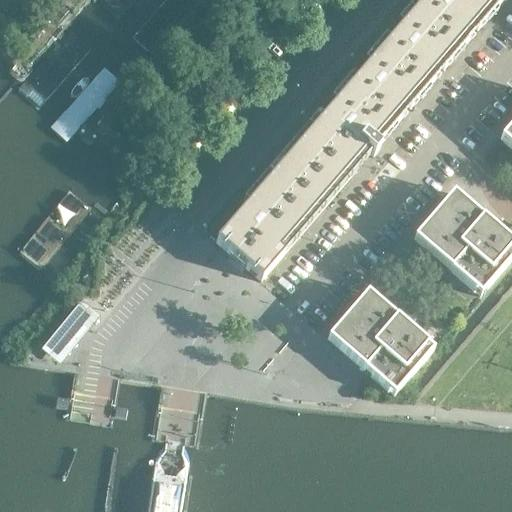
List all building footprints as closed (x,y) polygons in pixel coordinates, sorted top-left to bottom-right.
[(137,0),(97,0),(120,20),(137,0)] [(126,52),(126,55),(127,57),(128,58),(129,58),(131,59),(134,59),(136,58),(139,57),(144,54),(149,48),(191,0),(165,0),(134,35),(130,41),(127,47),(126,49),(126,52)] [(409,111),(436,79),(429,73),(431,72),(432,70),(434,68),(435,66),(442,72),(470,39),(463,34),(465,32),(466,30),(468,29),(469,27),(476,33),(504,1),(502,0),(424,0),(414,12),(406,22),(381,51),(373,60),(347,90),(339,99),(320,121),(245,208),(214,244),(260,283),(262,281),(282,258),(277,254),(346,174),(360,158),(365,152),(372,159),(378,151),(375,149),(403,118),(396,112),(398,110),(399,109),(401,107),(402,105),(409,111)] [(403,19),(406,22),(414,12),(412,10),(403,19)] [(465,32),(463,34),(470,39),(476,33),(469,27),(468,29),(466,30),(465,32)] [(71,32),(17,92),(38,111),(92,51),(71,32)] [(370,58),(373,60),(381,51),(378,48),(370,58)] [(67,134),(77,129),(119,82),(120,80),(121,78),(122,76),(122,74),(123,72),(123,69),(123,67),(122,65),(120,65),(117,65),(115,66),(113,67),(110,68),(108,69),(106,71),(63,114),(57,125),(58,134),(67,134)] [(431,72),(429,73),(436,79),(442,72),(435,66),(434,68),(432,70),(431,72)] [(336,97),(339,99),(347,90),(345,87),(336,97)] [(398,110),(396,112),(403,118),(409,111),(402,105),(401,107),(399,109),(398,110)] [(241,204),(245,208),(320,121),(316,117),(241,204)] [(511,125),(499,141),(511,152),(511,125)] [(277,254),(282,258),(351,178),(348,176),(346,174),(277,254)] [(18,256),(39,273),(89,212),(68,195),(18,256)] [(485,291),(511,259),(506,254),(511,247),(505,241),(496,233),(481,221),(452,195),(413,241),(461,282),(473,293),(479,286),(485,291)] [(244,270),(230,258),(226,262),(240,274),(244,270)] [(480,297),(485,291),(479,286),(473,293),(477,297),(479,298),(480,297)] [(326,341),(387,393),(393,387),(399,391),(400,389),(432,353),(414,337),(410,333),(366,295),(326,341)] [(80,303),(40,351),(41,353),(47,357),(59,367),(79,342),(99,318),(80,303)] [(157,375),(123,369),(121,380),(156,385),(157,375)] [(82,376),(77,375),(74,390),(80,391),(82,376)] [(394,397),(399,391),(393,387),(387,393),(391,396),(393,398),(394,397)] [(65,400),(56,399),(54,408),(62,409),(66,410),(67,401),(65,400)] [(124,419),(126,410),(116,409),(114,408),(113,415),(113,418),(124,419)]
